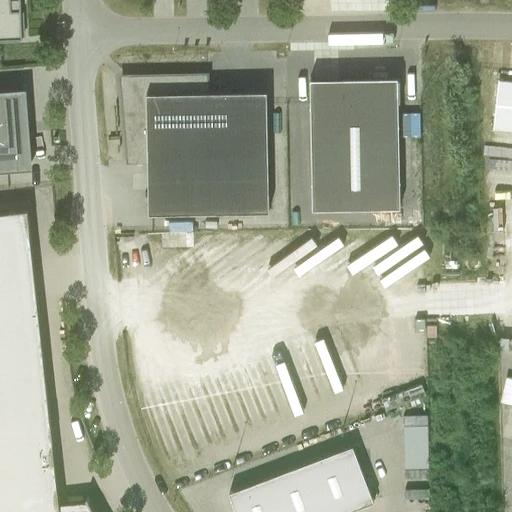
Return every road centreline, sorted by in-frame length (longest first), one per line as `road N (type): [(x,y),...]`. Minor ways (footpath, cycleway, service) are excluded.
road 1 (unclassified): [(81,31),(109,400),(154,511)]
road 2 (unclassified): [(511,27),(336,21),(81,31)]
